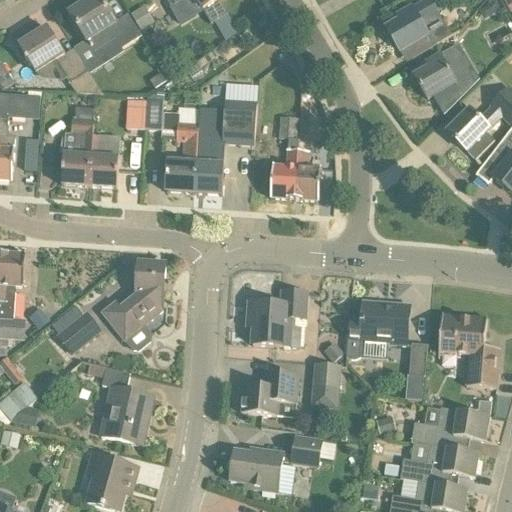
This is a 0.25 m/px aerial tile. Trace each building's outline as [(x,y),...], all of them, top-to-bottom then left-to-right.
[(121,52),(142,39),(129,17),(116,25),(100,0),(97,0),(70,17),(95,56),(115,43),(121,52)] [(226,14),(220,3),(225,0),(164,0),(171,11),(190,0),(193,0),(202,14),(208,24),(226,14)] [(511,0),(502,0),(511,17),(511,0)] [(400,55),(404,53),(409,63),(451,39),(430,1),(396,19),(399,25),(387,31),(400,55)] [(495,3),(487,9),(493,17),(501,12),(495,3)] [(130,18),(140,34),(152,27),(142,11),(130,18)] [(239,35),(228,17),(215,24),(226,44),(239,35)] [(104,99),(75,53),(66,58),(48,31),(20,49),(38,77),(56,65),(76,97),(104,99)] [(250,39),(244,32),(243,33),(237,37),(243,44),(250,39)] [(428,103),(435,99),(444,115),(478,81),(458,48),(424,67),(427,72),(415,80),(428,103)] [(9,76),(0,81),(0,86),(4,93),(15,86),(9,76)] [(162,76),(150,83),(156,91),(167,84),(162,76)] [(502,123),(511,132),(511,92),(510,91),(490,110),(491,112),(480,122),(471,113),(448,136),(467,156),(468,155),(477,164),(495,144),(488,137),(502,123)] [(0,184),(13,185),(16,151),(3,151),(3,139),(9,139),(10,134),(9,134),(10,120),(25,121),(27,98),(0,97),(0,184)] [(147,104),(145,133),(163,134),(165,102),(157,101),(147,101),(147,104)] [(145,133),(147,104),(128,103),(127,132),(145,133)] [(226,105),(223,147),(255,149),(258,107),(226,105)] [(84,158),(65,157),(65,156),(62,188),(90,190),(94,139),(95,110),(77,109),(77,121),(74,120),(73,137),(78,137),(77,151),(84,152),(84,158)] [(289,143),(298,143),(299,122),(281,121),(280,142),(289,143)] [(169,163),(167,195),(195,197),(200,128),(179,127),(178,144),(187,145),(186,158),(190,158),(189,165),(169,163)] [(200,128),(195,197),(223,199),(225,167),(203,166),(204,156),(217,157),(218,147),(219,147),(220,129),(200,128)] [(511,134),(477,179),(489,189),(494,182),(511,196),(511,134)] [(120,160),(100,159),(101,153),(103,153),(104,140),(94,139),(90,190),(118,192),(120,160)] [(298,154),(299,143),(298,143),(289,143),(288,154),(286,154),(285,170),(274,169),(272,202),(296,204),(298,154)] [(298,154),(296,204),(320,205),(322,173),(309,172),(310,155),(298,154)] [(17,294),(12,293),(13,289),(25,290),(27,258),(3,257),(0,302),(0,340),(25,342),(27,322),(15,321),(17,294)] [(166,267),(139,265),(136,298),(138,298),(121,312),(117,306),(104,317),(134,353),(139,354),(150,345),(151,339),(144,329),(163,313),(166,267)] [(250,306),(248,331),(254,331),(253,349),(299,351),(300,332),(293,331),(294,322),(306,323),(307,296),(283,295),(283,308),(250,306)] [(364,305),(362,322),(350,321),(348,362),(356,363),(360,361),(363,357),(364,345),(408,349),(411,309),(364,305)] [(39,332),(51,323),(41,311),(30,321),(39,332)] [(59,340),(73,357),(100,335),(86,318),(83,321),(75,312),(54,329),(61,338),(59,340)] [(488,322),(443,318),(440,356),(470,359),(467,390),(497,393),(501,352),(485,351),(488,322)] [(334,366),(345,356),(336,345),(325,355),(334,366)] [(412,347),(410,379),(426,380),(428,349),(412,347)] [(8,352),(0,351),(0,359),(8,360),(8,352)] [(8,361),(0,367),(0,369),(5,376),(16,389),(24,382),(8,361)] [(89,376),(106,380),(107,371),(91,368),(89,376)] [(315,369),(313,393),(339,394),(341,370),(315,369)] [(102,439),(139,447),(144,428),(141,428),(143,420),(152,422),(157,400),(128,393),(131,377),(107,371),(106,380),(103,390),(112,392),(102,439)] [(242,417),(296,421),(300,378),(264,375),(263,390),(245,388),(242,417)] [(0,411),(11,425),(28,411),(38,402),(25,386),(0,406),(0,411)] [(492,405),(480,404),(479,417),(491,418),(492,405)] [(40,414),(28,411),(11,425),(36,430),(40,414)] [(413,446),(432,449),(432,448),(464,453),(466,442),(488,445),(492,420),(443,412),(443,415),(429,413),(426,428),(417,426),(413,446)] [(380,438),(396,434),(393,420),(377,425),(380,438)] [(1,447),(2,448),(18,452),(21,438),(4,434),(1,447)] [(293,467),(319,471),(323,445),(297,441),(293,467)] [(421,484),(453,490),(454,478),(477,482),(481,456),(464,453),(432,448),(432,449),(429,467),(406,463),(402,482),(421,486),(421,484)] [(247,491),(279,496),(284,457),(252,453),(251,456),(236,453),(235,463),(233,463),(232,463),(231,464),(231,465),(230,467),(229,468),(229,470),(229,471),(230,472),(230,473),(231,475),(233,475),(231,485),(247,487),(247,491)] [(102,461),(89,507),(105,511),(122,511),(129,486),(135,488),(139,471),(102,461)] [(400,470),(386,467),(384,478),(398,481),(400,470)] [(392,511),(466,511),(470,493),(453,490),(421,484),(421,486),(418,503),(394,499),(392,511)] [(377,504),(379,491),(364,489),(362,501),(377,504)]
